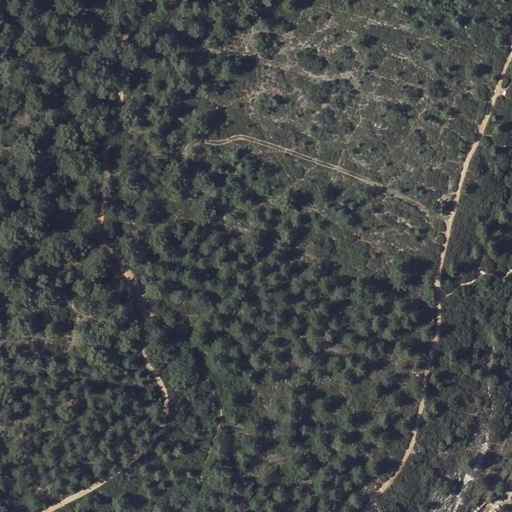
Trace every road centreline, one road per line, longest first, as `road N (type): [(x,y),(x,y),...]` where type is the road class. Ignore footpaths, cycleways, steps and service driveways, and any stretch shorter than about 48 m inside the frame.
road 1 (track): [(44,511),(126,463),(159,432),(165,413),(165,390),(145,357),(143,308),(97,222),(108,179),(105,139),(118,111),(135,0)]
road 2 (track): [(364,511),(400,464),(419,417),(437,330),(434,283),(466,158),(511,41)]
